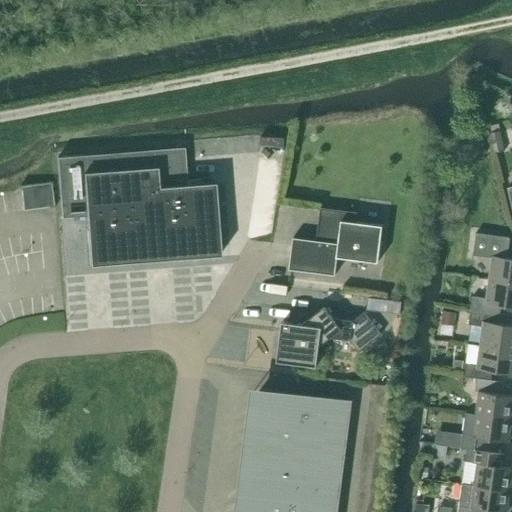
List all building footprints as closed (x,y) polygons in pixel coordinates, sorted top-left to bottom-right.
[(501,131),(499,124),(490,126),(492,133),(492,134),(490,135),(495,154),(506,151),(501,131)] [(484,140),(465,143),(467,156),(486,152),(484,140)] [(91,265),(221,255),(215,182),(188,184),(185,147),(57,157),(62,218),(87,216),(91,265)] [(56,175),(26,176),(27,206),(57,205),(56,175)] [(290,269),(336,275),(338,257),(379,262),(384,225),(357,222),(358,212),(321,207),(317,240),(294,237),(290,269)] [(511,258),(509,258),(511,238),(477,233),(473,254),(493,257),(490,279),(511,282),(511,258)] [(511,305),(511,282),(490,279),(488,298),(473,296),(471,310),(500,314),(502,304),(511,305)] [(402,302),(389,301),(387,313),(400,314),(402,302)] [(325,307),(303,324),(283,321),(282,328),(284,328),(280,354),(279,354),(278,361),(318,366),(320,345),(331,338),(351,340),(360,351),(382,334),(365,312),(354,320),(334,318),(325,307)] [(481,345),(511,348),(511,325),(499,324),(500,314),(471,310),(469,324),(484,326),(481,345)] [(443,311),(441,324),(455,326),(456,313),(443,311)] [(462,376),(477,378),(492,380),(493,370),(511,372),(511,348),(481,345),(478,364),(464,362),(462,376)] [(452,372),(462,374),(464,361),(453,360),(452,372)] [(505,382),(492,380),(477,378),(476,391),(480,391),(476,414),(511,418),(511,394),(504,394),(505,382)] [(349,402),(260,391),(260,393),(245,511),(334,511),(340,467),(348,405),(349,405),(349,402)] [(509,442),(511,418),(476,414),(474,437),(470,436),(438,432),(436,438),(436,443),(468,448),(468,449),(496,452),(497,440),(509,442)] [(444,457),(446,446),(433,444),(432,455),(444,457)] [(468,449),(463,484),(510,490),(511,476),(511,466),(502,465),(504,453),(496,452),(468,449)] [(421,466),(420,478),(428,479),(430,467),(421,466)] [(495,511),(496,511),(500,511),(507,511),(510,490),(463,484),(459,511),(495,511)] [(416,511),(429,511),(430,505),(417,503),(416,511)]
